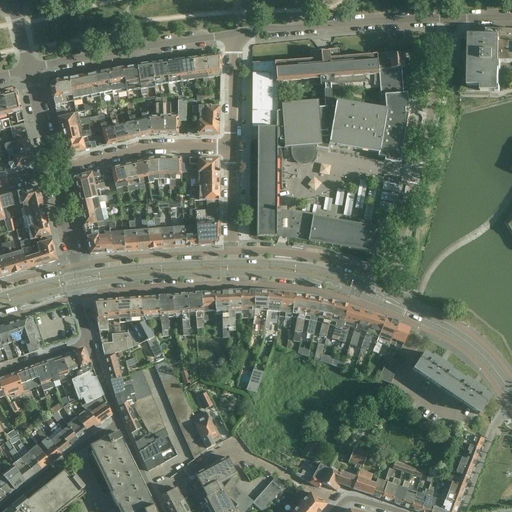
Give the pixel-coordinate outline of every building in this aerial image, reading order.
[(511,36),(500,36),(500,31),(485,31),(485,36),(473,36),(473,37),(468,37),(468,53),(471,53),(470,61),(468,61),(467,86),(466,86),(466,92),(498,93),(499,62),(511,62),(511,36)] [(405,69),(404,58),(402,59),(401,54),(391,55),(391,54),(386,54),(374,55),(373,55),(372,56),(339,58),(339,50),(338,50),(334,50),(328,50),(327,53),(322,53),(320,51),(310,52),(309,53),(310,61),(278,63),(278,62),(277,62),(276,61),(252,64),(251,129),(257,129),(256,237),(276,237),(276,236),(370,253),(374,228),(299,214),(279,211),(279,210),(276,210),(276,140),(279,140),(279,141),(283,141),(284,149),(293,148),(293,152),(293,156),(294,158),(296,161),(298,163),(300,164),(302,164),(304,164),(306,163),(308,162),(310,160),(311,158),(312,155),(312,153),(312,150),(312,147),(317,146),(316,147),(328,149),(329,145),(378,154),(377,157),(384,158),(384,162),(399,164),(408,114),(405,113),(404,110),(407,110),(408,110),(407,93),(406,93),(406,94),(403,94),(401,69),(405,69)] [(220,77),(220,55),(212,56),(210,55),(208,55),(207,56),(206,57),(204,57),(207,79),(208,79),(220,77)] [(193,59),(190,59),(193,81),(203,80),(203,85),(209,85),(208,79),(207,79),(204,57),(198,58),(197,57),(195,57),(194,58),(193,59)] [(184,60),(177,61),(180,83),(193,81),(190,59),(188,58),(187,58),(185,59),(184,60)] [(166,63),(164,63),(168,85),(180,83),(177,61),(172,62),(170,61),(169,61),(167,61),(166,63)] [(157,64),(150,65),(154,87),(168,85),(164,63),(163,63),(161,62),(158,62),(157,64)] [(146,63),(143,66),(136,67),(139,90),(140,96),(145,95),(145,92),(144,93),(143,91),(154,89),(154,87),(150,65),(149,65),(148,64),(146,63)] [(129,68),(122,69),(126,93),(139,90),(136,67),(135,67),(133,66),(132,66),(130,67),(129,68)] [(115,71),(109,72),(113,93),(116,92),(117,95),(127,93),(126,93),(122,69),(121,70),(120,68),(115,69),(115,71)] [(100,73),(95,74),(99,95),(104,94),(104,97),(113,95),(113,93),(109,72),(108,72),(106,70),(101,71),(100,73)] [(87,76),(82,77),(87,98),(91,97),(91,99),(99,98),(99,95),(95,74),(93,73),(88,74),(87,76)] [(70,77),(70,79),(74,103),(82,101),(81,99),(87,98),(82,77),(77,78),(75,76),(70,77)] [(62,81),(56,82),(51,83),(50,86),(54,106),(74,103),(70,79),(68,80),(66,78),(63,79),(62,81)] [(3,95),(2,95),(8,116),(15,114),(17,123),(23,122),(17,93),(14,92),(10,93),(8,92),(4,93),(3,95)] [(0,131),(3,131),(1,122),(9,120),(8,116),(2,95),(0,95),(0,131)] [(155,117),(148,117),(150,135),(163,135),(162,104),(162,99),(155,100),(155,117)] [(147,109),(146,101),(141,102),(142,110),(141,110),(143,120),(136,121),(139,138),(150,135),(148,117),(147,109)] [(133,112),(131,103),(126,105),(128,113),(130,123),(124,124),(128,140),(139,138),(136,121),(133,112)] [(171,104),(162,104),(163,135),(178,135),(178,121),(178,116),(171,116),(171,104)] [(203,108),(194,107),(192,107),(192,108),(192,113),(199,113),(199,121),(219,122),(220,114),(219,114),(219,110),(217,108),(210,108),(210,107),(203,107),(203,108)] [(63,109),(60,109),(56,110),(57,118),(65,116),(63,109)] [(77,114),(65,116),(57,118),(60,130),(79,126),(90,124),(99,122),(98,117),(89,119),(89,118),(78,121),(77,114)] [(106,124),(104,116),(99,117),(98,117),(99,122),(105,146),(117,143),(112,123),(106,124)] [(117,116),(111,117),(112,123),(117,143),(128,140),(124,124),(119,126),(117,116)] [(219,122),(199,121),(198,121),(198,130),(194,130),(194,131),(187,130),(187,135),(216,136),(218,134),(218,130),(219,130),(219,122)] [(26,132),(24,124),(10,128),(12,135),(14,135),(26,132)] [(81,133),(79,126),(60,130),(63,143),(82,139),(91,137),(90,131),(81,133)] [(28,140),(26,132),(14,135),(16,143),(28,140)] [(84,145),(82,139),(63,143),(66,153),(68,155),(96,148),(94,142),(84,145)] [(31,152),(28,140),(16,143),(5,146),(0,147),(0,153),(10,151),(12,157),(31,152)] [(8,165),(10,170),(32,164),(33,162),(31,152),(12,157),(11,157),(13,163),(8,165)] [(150,160),(144,161),(147,178),(148,184),(154,183),(153,181),(158,180),(158,176),(157,159),(155,159),(150,160)] [(169,159),(157,159),(158,176),(158,180),(158,187),(164,187),(164,186),(169,186),(169,177),(169,159)] [(181,159),(169,159),(169,177),(169,186),(169,187),(176,187),(176,177),(181,177),(181,173),(181,159)] [(216,159),(189,159),(189,165),(197,165),(197,173),(219,173),(219,165),(218,165),(218,161),(216,159)] [(0,160),(0,173),(10,170),(8,165),(4,166),(2,165),(0,160)] [(147,178),(144,161),(133,164),(137,181),(139,190),(139,191),(145,189),(143,179),(147,178)] [(137,181),(133,164),(122,166),(127,186),(129,193),(134,192),(134,191),(139,190),(137,181)] [(127,186),(122,166),(111,169),(112,172),(111,173),(115,189),(116,189),(118,195),(123,194),(121,188),(127,186)] [(112,172),(111,169),(74,178),(72,180),(75,190),(95,186),(93,179),(103,177),(103,175),(111,173),(112,172)] [(190,179),(198,179),(198,187),(199,187),(219,188),(219,173),(197,173),(190,173),(190,179)] [(363,205),(371,205),(373,177),(365,177),(363,205)] [(390,178),(387,195),(403,198),(405,191),(399,190),(401,181),(390,178)] [(103,184),(95,186),(75,190),(78,202),(98,198),(96,191),(105,189),(103,184)] [(376,184),(375,193),(383,193),(383,184),(376,184)] [(343,186),(342,202),(350,202),(351,186),(343,186)] [(219,188),(199,187),(199,201),(207,201),(219,201),(219,188)] [(38,188),(17,193),(20,205),(22,204),(42,199),(40,189),(38,188)] [(351,211),(358,212),(361,190),(354,189),(351,211)] [(330,207),(338,208),(340,196),(332,194),(330,207)] [(15,206),(12,195),(0,198),(0,204),(1,209),(15,206)] [(111,199),(110,195),(106,196),(98,198),(78,202),(81,214),(100,210),(99,203),(107,201),(107,200),(111,199)] [(42,200),(42,199),(22,204),(24,209),(20,210),(22,217),(25,216),(44,211),(44,210),(44,209),(44,206),(43,206),(42,200)] [(205,222),(205,223),(218,223),(219,201),(207,201),(207,212),(195,212),(194,212),(195,217),(195,222),(205,222)] [(371,213),(378,215),(381,203),(374,202),(371,213)] [(108,225),(108,220),(105,208),(100,210),(81,214),(85,233),(97,230),(97,228),(103,227),(108,226),(108,225)] [(195,212),(195,210),(189,211),(190,228),(183,228),(185,248),(197,247),(195,222),(195,217),(194,212),(195,212)] [(45,214),(44,211),(25,216),(27,223),(22,224),(24,230),(28,229),(31,228),(47,224),(46,218),(46,217),(46,214),(45,214)] [(153,230),(146,231),(148,251),(161,249),(159,230),(158,220),(153,220),(153,230)] [(141,231),(134,232),(135,252),(148,251),(146,231),(146,221),(141,221),(141,231)] [(129,232),(122,232),(123,253),(135,252),(134,232),(133,222),(128,222),(129,232)] [(205,223),(205,222),(195,222),(197,247),(215,246),(216,245),(217,244),(218,244),(218,243),(219,242),(218,223),(205,223)] [(48,226),(47,224),(31,228),(32,234),(24,236),(25,242),(51,236),(50,231),(49,232),(49,230),(49,229),(49,226),(48,226)] [(115,224),(108,225),(108,226),(109,232),(109,238),(110,248),(110,254),(123,253),(122,232),(116,233),(115,224)] [(97,233),(98,237),(97,237),(99,254),(102,254),(110,254),(110,248),(109,238),(109,232),(108,226),(103,227),(104,233),(97,233)] [(185,248),(183,228),(172,229),(173,249),(185,248)] [(173,249),(172,229),(159,230),(161,249),(173,249)] [(90,253),(93,255),(99,254),(97,237),(98,237),(97,233),(97,230),(85,233),(90,253)] [(12,241),(7,243),(16,274),(27,270),(23,256),(21,251),(16,253),(12,241)] [(37,245),(38,248),(29,250),(30,254),(23,256),(27,270),(43,265),(55,262),(57,259),(52,241),(37,245)] [(16,274),(7,243),(1,244),(3,251),(0,252),(0,262),(4,277),(16,274)] [(248,291),(240,292),(241,311),(241,320),(250,320),(249,332),(252,332),(253,332),(254,291),(248,291)] [(259,292),(254,291),(253,332),(252,332),(251,335),(263,337),(264,330),(265,330),(267,292),(259,292)] [(229,332),(227,292),(221,292),(213,293),(215,313),(215,317),(221,316),(222,330),(223,339),(229,339),(229,332)] [(241,311),(240,292),(233,292),(227,292),(229,332),(235,332),(234,312),(241,311)] [(271,292),(267,292),(265,330),(268,330),(269,324),(276,324),(277,318),(279,318),(281,293),(278,293),(278,294),(277,294),(276,293),(273,293),(272,293),(271,293),(271,292)] [(215,313),(213,293),(201,294),(202,313),(202,322),(208,322),(207,316),(205,316),(205,314),(215,313)] [(282,294),(281,293),(279,318),(285,318),(285,321),(284,321),(284,328),(289,328),(291,318),(294,295),(289,294),(289,295),(288,295),(287,294),(284,294),(284,295),(282,294)] [(201,294),(186,295),(188,314),(195,314),(197,336),(202,336),(202,322),(202,313),(201,294)] [(188,314),(186,295),(186,296),(180,296),(180,295),(172,296),(173,315),(181,315),(182,337),(189,337),(188,314)] [(303,296),(294,295),(291,318),(296,319),(294,333),(294,338),(301,339),(302,333),(305,316),(304,316),(307,297),(303,297),(303,296)] [(173,318),(173,315),(172,296),(163,297),(158,298),(158,297),(159,318),(162,330),(163,337),(168,337),(167,319),(173,318)] [(159,318),(158,297),(149,298),(149,299),(143,299),(143,298),(139,299),(140,311),(145,320),(151,320),(151,318),(159,318)] [(316,299),(307,297),(304,316),(305,316),(311,317),(307,334),(314,336),(318,319),(316,319),(320,300),(320,299),(320,300),(316,299)] [(140,311),(139,299),(128,300),(130,321),(142,320),(143,324),(132,329),(127,331),(128,334),(127,334),(127,339),(130,339),(133,342),(133,348),(140,344),(146,341),(155,358),(163,354),(145,320),(140,311)] [(119,326),(117,300),(105,301),(106,320),(107,320),(107,321),(113,321),(114,335),(120,335),(120,326),(119,326)] [(130,321),(128,300),(117,300),(119,326),(120,326),(130,325),(130,321)] [(329,301),(320,300),(316,319),(318,319),(323,320),(319,338),(326,339),(330,323),(329,322),(334,303),(333,302),(333,303),(329,302),(329,301)] [(106,320),(105,301),(95,302),(93,305),(96,321),(99,332),(108,332),(107,321),(107,320),(106,320)] [(342,305),(334,303),(329,322),(330,323),(336,324),(332,340),(338,342),(347,306),(347,307),(342,305)] [(347,306),(338,342),(344,343),(348,328),(354,329),(360,310),(352,308),(347,307),(348,306),(347,306)] [(360,310),(354,329),(355,330),(349,350),(355,352),(362,331),(366,333),(367,333),(373,314),(365,312),(360,311),(360,310)] [(373,314),(367,333),(366,333),(358,357),(363,358),(366,350),(367,350),(372,336),(378,338),(379,338),(386,319),(377,316),(377,317),(373,315),(373,314)] [(26,319),(16,322),(22,341),(23,340),(23,338),(34,335),(29,321),(26,319)] [(398,324),(386,319),(379,338),(378,338),(373,351),(378,353),(381,345),(389,349),(391,343),(393,339),(392,339),(398,324)] [(22,341),(16,322),(6,326),(11,344),(12,343),(17,359),(20,358),(18,351),(19,350),(17,342),(22,341)] [(398,324),(392,339),(393,339),(404,343),(406,339),(409,330),(398,325),(398,324)] [(11,344),(6,326),(0,327),(0,341),(2,347),(8,362),(13,360),(10,351),(8,345),(11,344)] [(127,339),(127,334),(120,335),(114,335),(112,335),(112,343),(101,344),(104,356),(114,353),(118,353),(122,352),(124,351),(133,348),(133,342),(130,339),(127,339)] [(28,351),(29,355),(37,352),(39,348),(34,335),(23,338),(23,340),(26,346),(21,348),(23,353),(28,351)] [(318,345),(315,360),(321,362),(325,346),(318,345)] [(73,353),(79,369),(81,372),(69,376),(70,377),(71,380),(92,371),(83,351),(81,350),(73,353)] [(79,369),(73,353),(62,357),(67,375),(69,374),(69,376),(81,372),(79,369)] [(121,378),(114,353),(104,356),(110,381),(121,378)] [(412,371),(446,393),(457,376),(450,371),(451,370),(432,357),(431,359),(424,353),(412,371)] [(67,375),(62,357),(52,361),(60,381),(65,380),(63,376),(67,375)] [(128,368),(138,364),(135,358),(125,363),(128,368)] [(399,363),(388,359),(385,367),(396,370),(399,363)] [(46,363),(53,384),(60,381),(52,361),(52,360),(46,363)] [(154,366),(157,373),(169,368),(166,361),(154,366)] [(53,384),(46,363),(33,367),(41,387),(43,392),(54,388),(53,384)] [(41,387),(33,367),(27,369),(34,389),(41,387)] [(172,373),(169,368),(157,373),(159,378),(172,373)] [(395,372),(385,368),(382,374),(393,378),(395,372)] [(34,389),(27,369),(21,371),(28,391),(34,389)] [(183,386),(190,383),(186,370),(179,372),(183,386)] [(227,386),(228,383),(230,372),(221,370),(218,384),(227,386)] [(254,370),(247,392),(257,395),(265,373),(254,370)] [(28,391),(21,371),(15,374),(22,393),(23,392),(28,391)] [(103,396),(92,371),(71,380),(79,400),(83,398),(86,405),(103,396)] [(144,378),(141,371),(129,376),(131,383),(144,378)] [(174,378),(172,373),(159,378),(161,384),(174,378)] [(22,393),(15,374),(7,377),(13,394),(14,397),(23,393),(23,392),(22,393)] [(363,379),(377,384),(378,385),(380,380),(365,374),(363,379)] [(382,374),(380,380),(386,383),(390,384),(393,378),(382,374)] [(464,381),(457,376),(446,393),(479,415),(490,398),(483,393),(484,392),(465,379),(464,381)] [(13,394),(7,377),(0,379),(0,386),(4,398),(13,394)] [(122,384),(121,378),(110,381),(114,396),(122,393),(124,393),(124,390),(131,388),(130,382),(122,384)] [(146,383),(144,378),(131,383),(132,389),(146,383)] [(177,384),(174,378),(161,384),(164,389),(177,384)] [(386,383),(380,380),(378,385),(377,384),(375,389),(382,392),(386,383)] [(148,389),(146,383),(132,389),(134,395),(148,389)] [(180,389),(177,384),(164,389),(166,395),(180,389)] [(133,395),(131,388),(124,390),(124,393),(122,393),(114,396),(118,406),(125,403),(126,404),(127,403),(132,402),(130,396),(133,395)] [(151,395),(148,389),(134,395),(135,401),(151,395)] [(183,395),(180,389),(166,395),(168,401),(183,395)] [(379,392),(374,401),(385,407),(390,398),(379,392)] [(205,410),(213,406),(206,393),(199,397),(205,410)] [(153,401),(151,395),(135,401),(136,403),(132,405),(134,408),(153,401)] [(186,400),(183,395),(168,401),(171,406),(186,400)] [(106,403),(103,396),(86,405),(82,406),(84,408),(84,409),(91,414),(106,403)] [(188,406),(186,400),(171,406),(173,412),(188,406)] [(155,406),(153,401),(134,408),(137,414),(155,406)] [(10,405),(14,413),(19,411),(15,402),(10,405)] [(49,411),(52,416),(58,412),(61,410),(63,409),(61,403),(49,411)] [(112,416),(106,403),(91,414),(100,425),(112,416)] [(130,408),(127,403),(126,404),(125,403),(118,406),(131,434),(135,443),(142,439),(145,438),(137,421),(130,408)] [(74,416),(67,406),(63,409),(72,422),(67,426),(68,427),(79,441),(88,433),(74,416)] [(157,412),(155,406),(137,414),(140,419),(157,412)] [(191,411),(188,406),(173,412),(175,417),(191,411)] [(91,414),(84,409),(74,416),(88,433),(100,425),(91,414)] [(193,415),(191,411),(175,417),(177,423),(189,418),(193,415)] [(160,417),(157,412),(140,419),(143,424),(160,417)] [(216,433),(206,413),(192,420),(207,450),(215,446),(212,440),(218,437),(216,433)] [(162,423),(160,417),(143,424),(145,430),(162,423)] [(192,423),(189,418),(177,423),(180,429),(192,423)] [(165,429),(162,423),(145,430),(148,435),(152,434),(152,435),(165,429)] [(195,429),(192,423),(180,429),(182,434),(195,429)] [(47,438),(38,425),(26,433),(31,438),(33,437),(31,435),(35,432),(37,434),(43,441),(37,446),(50,463),(61,455),(50,442),(47,438)] [(79,441),(68,427),(59,434),(69,448),(79,441)] [(197,434),(195,429),(182,434),(185,440),(197,434)] [(155,511),(153,507),(154,507),(118,433),(107,438),(100,441),(100,442),(89,447),(112,493),(109,494),(116,508),(118,507),(120,511),(59,511),(82,494),(80,492),(84,488),(75,477),(71,481),(63,472),(26,502),(23,498),(5,511),(155,511)] [(69,448),(59,434),(50,442),(61,455),(69,448)] [(200,440),(197,434),(185,440),(187,445),(200,440)] [(484,440),(467,434),(463,444),(480,450),(484,440)] [(149,436),(145,438),(142,439),(135,443),(139,453),(154,445),(165,441),(163,437),(154,441),(153,439),(151,439),(149,436)] [(18,437),(9,441),(12,445),(20,441),(18,437)] [(203,445),(200,440),(187,445),(190,451),(203,445)] [(9,441),(5,444),(10,452),(9,453),(16,463),(12,466),(13,467),(24,483),(33,476),(17,454),(12,445),(9,441)] [(165,441),(154,445),(139,453),(144,464),(159,455),(156,449),(167,444),(165,441)] [(302,454),(319,464),(326,450),(310,442),(302,454)] [(262,457),(261,458),(275,465),(285,470),(289,462),(290,459),(289,458),(293,450),(292,448),(282,443),(278,452),(268,447),(262,457)] [(28,453),(22,444),(18,447),(21,451),(17,454),(33,476),(41,470),(28,453)] [(480,450),(463,444),(460,449),(469,452),(468,456),(476,459),(480,450)] [(206,451),(203,445),(190,451),(194,460),(206,451)] [(50,463),(37,446),(28,453),(41,470),(50,463)] [(172,448),(159,455),(144,464),(148,472),(177,457),(174,451),(172,448)] [(355,448),(350,462),(364,468),(369,454),(355,448)] [(476,459),(468,456),(467,459),(458,456),(456,462),(473,469),(476,459)] [(237,475),(227,458),(217,463),(219,467),(213,470),(212,467),(211,467),(212,470),(207,473),(205,470),(195,475),(203,490),(200,491),(198,497),(201,501),(203,500),(207,507),(209,506),(211,510),(209,511),(211,510),(212,511),(230,511),(217,485),(210,489),(209,487),(230,475),(232,478),(231,478),(237,475)] [(319,464),(316,470),(305,465),(300,475),(297,473),(295,476),(319,489),(321,484),(329,470),(333,464),(328,461),(324,467),(319,464)] [(473,469),(456,462),(452,471),(454,472),(461,475),(469,478),(473,469)] [(392,470),(402,473),(404,466),(395,463),(392,470)] [(402,473),(412,476),(415,469),(404,466),(402,473)] [(13,467),(2,475),(14,490),(24,483),(13,467)] [(392,470),(389,469),(384,482),(377,480),(375,484),(371,496),(381,500),(387,483),(392,470)] [(412,476),(421,479),(423,472),(415,469),(412,476)] [(340,475),(329,470),(321,484),(337,492),(340,485),(352,490),(357,478),(341,472),(340,475)] [(360,470),(357,478),(352,490),(371,496),(375,484),(370,483),(373,475),(360,470)] [(254,471),(248,475),(251,480),(257,476),(254,471)] [(14,490),(2,475),(1,476),(1,477),(0,478),(0,492),(5,498),(14,490)] [(240,481),(237,475),(231,478),(222,490),(226,498),(227,496),(235,486),(240,481)] [(469,478),(461,475),(459,479),(450,476),(448,481),(465,487),(469,478)] [(399,481),(394,479),(392,485),(387,483),(381,500),(391,503),(397,487),(399,481)] [(465,487),(448,481),(445,490),(449,492),(462,497),(465,487)] [(272,482),(263,492),(272,501),(281,491),(272,482)] [(409,484),(404,482),(401,489),(397,487),(391,503),(401,507),(409,485),(408,485),(409,484)] [(413,487),(409,485),(401,507),(411,510),(417,494),(416,494),(411,492),(413,487)] [(235,486),(227,496),(236,504),(244,494),(235,486)] [(182,501),(176,489),(162,497),(168,509),(182,501)] [(428,490),(425,489),(423,496),(416,493),(416,494),(417,494),(411,510),(416,511),(421,511),(427,495),(426,495),(428,490)] [(433,492),(428,490),(426,495),(427,495),(421,511),(431,511),(435,500),(431,498),(433,492)] [(253,504),(261,511),(262,511),(272,501),(263,492),(253,503),(254,503),(253,504)] [(462,497),(449,492),(448,496),(443,494),(442,498),(441,500),(458,506),(462,497)] [(320,511),(327,505),(310,493),(300,504),(308,511),(320,511)] [(236,509),(240,511),(245,511),(253,504),(254,503),(253,503),(244,494),(236,504),(237,505),(235,508),(236,509)] [(437,496),(435,500),(431,511),(444,511),(442,511),(439,510),(440,506),(439,505),(441,500),(442,498),(437,496)] [(455,511),(458,506),(441,500),(439,505),(440,506),(439,510),(442,511),(444,507),(448,509),(446,511),(455,511)] [(188,511),(182,501),(168,509),(169,511),(188,511)]
